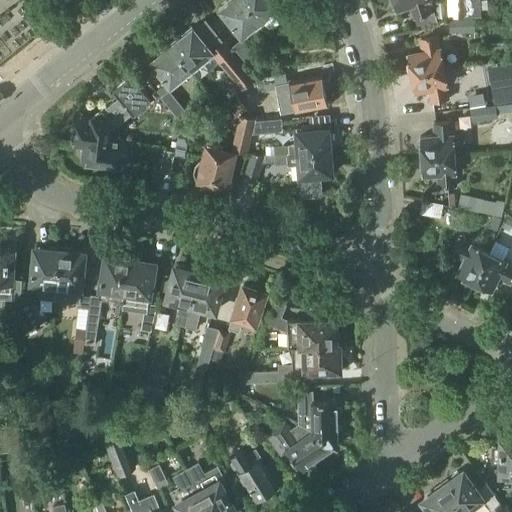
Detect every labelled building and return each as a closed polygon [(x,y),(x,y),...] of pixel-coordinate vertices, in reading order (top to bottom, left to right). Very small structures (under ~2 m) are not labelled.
[(229,0),(229,1),(228,4),(220,10),(241,37),(281,5),(276,0),(229,0)] [(295,39),(308,29),(299,0),(292,0),(283,8),(288,14),(280,20),(295,39)] [(433,11),(431,12),(427,0),(393,0),(397,10),(411,5),(419,28),(436,21),(433,11)] [(468,5),(448,6),(448,18),(468,17),(468,5)] [(449,34),(474,33),(474,18),(449,19),(449,34)] [(201,40),(192,28),(171,45),(190,68),(200,79),(218,63),(241,91),(254,80),(222,41),(212,50),(202,39),(201,40)] [(440,48),(437,35),(420,39),(422,51),(408,54),(412,74),(444,67),(441,48),(440,48)] [(245,64),(254,57),(241,41),(233,48),(245,64)] [(168,86),(190,68),(171,45),(151,61),(160,73),(158,74),(168,86)] [(500,86),(511,84),(511,65),(497,68),(500,86)] [(415,92),(430,90),(432,102),(449,99),(446,86),(447,86),(444,67),(412,74),(415,92)] [(285,72),(255,79),(258,92),(288,85),(285,72)] [(273,119),(296,117),(295,110),(327,104),(321,74),(298,78),(289,80),(294,105),(272,109),(273,119)] [(84,146),(85,146),(92,142),(106,143),(106,138),(108,138),(109,129),(112,129),(130,114),(133,117),(151,103),(133,80),(130,82),(128,80),(113,92),(119,99),(103,112),(102,110),(91,119),(81,118),(81,123),(76,122),(74,145),(84,146)] [(501,90),(503,101),(511,99),(510,89),(501,90)] [(178,119),(187,112),(169,90),(160,97),(178,119)] [(495,105),(490,106),(470,109),(472,123),(497,119),(495,105)] [(232,150),(246,154),(255,119),(241,115),(232,150)] [(256,121),(253,134),(282,131),(281,119),(256,121)] [(422,156),(455,154),(453,134),(452,121),(434,123),(435,136),(420,137),(422,156)] [(330,153),(328,129),(313,130),(312,126),(296,127),(298,143),(287,146),(273,147),(273,156),(274,157),(330,153)] [(92,142),(85,146),(83,161),(118,164),(119,161),(127,162),(128,150),(124,150),(125,141),(108,139),(108,138),(106,138),(106,143),(92,142)] [(177,138),(174,152),(174,155),(184,157),(187,140),(177,138)] [(226,186),(234,154),(211,149),(209,158),(205,157),(200,179),(226,186)] [(174,155),(174,152),(164,150),(160,171),(170,173),(174,155)] [(332,174),(330,153),(274,157),(274,163),(274,165),(287,164),(287,166),(299,165),(301,181),(298,184),(299,192),(301,194),(301,196),(321,195),(320,175),(332,174)] [(263,158),(251,154),(245,173),(257,177),(261,164),(263,158)] [(455,173),(456,173),(455,154),(422,156),(423,176),(438,174),(439,187),(456,186),(455,173)] [(274,157),(273,156),(264,155),(263,158),(261,164),(274,163),(274,157)] [(492,215),(500,216),(504,202),(496,200),(496,202),(460,194),(457,209),(481,214),(481,212),(492,215)] [(495,231),(500,216),(492,215),(488,229),(495,231)] [(511,225),(511,220),(507,218),(502,227),(509,231),(511,225)] [(489,253),(472,245),(471,247),(459,241),(453,255),(464,261),(458,274),(475,283),(489,253)] [(20,298),(21,290),(21,280),(12,280),(14,251),(2,250),(2,247),(0,247),(1,244),(0,243),(0,298),(11,300),(11,297),(20,298)] [(54,300),(55,285),(59,250),(34,247),(31,287),(40,288),(39,295),(42,299),(54,300)] [(81,292),(84,252),(59,250),(55,285),(54,300),(79,303),(79,295),(80,292),(81,292)] [(511,266),(506,264),(507,262),(489,253),(475,283),(492,291),(499,278),(510,284),(511,278),(511,266)] [(122,304),(129,259),(105,255),(98,298),(89,296),(88,308),(89,308),(85,345),(95,346),(102,300),(122,303),(122,304)] [(138,311),(139,299),(149,300),(155,263),(129,259),(122,304),(123,304),(122,308),(138,311)] [(185,326),(199,273),(175,266),(166,298),(184,303),(181,313),(179,313),(176,324),(185,326)] [(185,326),(184,327),(196,330),(201,308),(215,311),(223,279),(199,273),(185,326)] [(255,325),(266,293),(243,285),(228,329),(238,333),(243,321),(255,325)] [(21,290),(20,298),(19,302),(30,303),(31,291),(21,290)] [(88,308),(89,296),(79,295),(79,303),(78,307),(87,308),(88,308)] [(288,340),(288,346),(335,346),(334,320),(288,321),(281,318),(286,306),(275,301),(266,324),(276,328),(288,333),(288,340)] [(152,331),(155,310),(155,306),(148,305),(147,311),(145,311),(143,329),(152,331)] [(87,308),(78,307),(74,352),(82,353),(87,308)] [(19,310),(17,339),(35,330),(23,310),(19,310)] [(205,369),(218,329),(206,326),(194,366),(205,369)] [(219,330),(213,349),(223,353),(230,333),(219,330)] [(25,343),(18,347),(23,357),(31,353),(25,343)] [(340,345),(335,346),(288,346),(288,348),(292,348),(292,364),(278,365),(278,371),(245,373),(241,384),(293,382),(292,372),(340,371),(340,345)] [(166,391),(141,384),(138,397),(162,403),(166,391)] [(298,391),(299,424),(313,431),(338,444),(337,400),(313,400),(313,391),(298,391)] [(50,400),(50,416),(59,416),(60,400),(50,400)] [(136,484),(130,469),(136,467),(112,412),(95,419),(105,443),(103,444),(117,475),(117,474),(126,495),(125,495),(129,507),(130,506),(132,511),(159,511),(157,511),(155,508),(144,511),(140,502),(139,502),(132,486),(136,484)] [(50,444),(45,421),(26,424),(30,447),(50,444)] [(299,424),(290,430),(285,422),(268,434),(281,453),(287,449),(301,469),(338,444),(313,431),(299,424)] [(19,425),(0,426),(0,446),(21,444),(19,425)] [(250,448),(259,442),(252,430),(243,436),(250,448)] [(511,439),(501,439),(501,448),(492,448),(491,463),(500,463),(500,475),(511,474),(511,439)] [(252,463),(243,448),(230,456),(238,471),(255,499),(276,486),(259,458),(252,463)] [(72,469),(83,465),(79,454),(68,458),(72,469)] [(227,482),(218,466),(204,473),(198,462),(184,469),(207,511),(233,511),(235,511),(232,505),(241,500),(234,487),(225,492),(221,485),(227,482)] [(148,469),(158,488),(168,484),(159,464),(148,469)] [(179,511),(207,511),(184,469),(172,476),(178,487),(169,492),(175,504),(179,511)] [(477,491),(463,471),(443,486),(462,511),(471,511),(486,502),(491,511),(494,511),(502,507),(485,484),(486,485),(477,491)] [(462,511),(443,486),(422,501),(430,511),(462,511)] [(98,511),(97,511),(106,511),(101,499),(94,501),(98,511)] [(52,505),(53,511),(65,511),(64,503),(52,505)]
